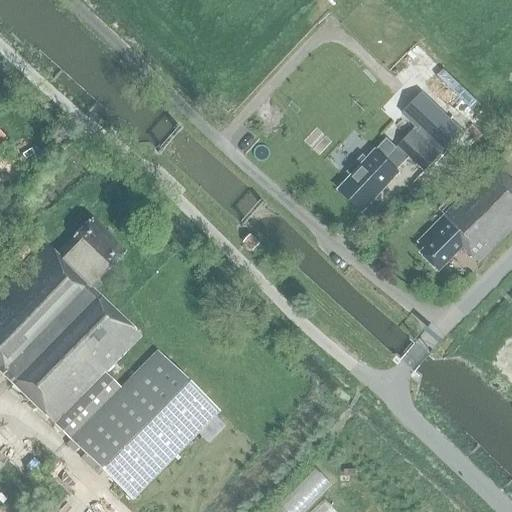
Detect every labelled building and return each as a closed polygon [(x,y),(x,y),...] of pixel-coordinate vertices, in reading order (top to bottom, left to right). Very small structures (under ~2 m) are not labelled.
[(443,153),(462,132),(421,94),(402,115),(418,130),(443,153)] [(375,152),(338,191),(357,209),(363,202),(368,207),(398,174),(397,172),(411,157),(426,171),(443,153),(418,130),(397,152),(386,142),(376,153),(375,152)] [(463,248),(479,264),(511,230),(511,182),(508,179),(511,175),(511,147),(493,164),(494,165),(465,195),(459,189),(439,211),(445,217),(418,243),(425,250),(421,254),(438,272),(463,248)] [(48,251),(0,300),(0,377),(53,428),(141,341),(95,295),(112,279),(108,275),(127,257),(92,224),(58,260),(48,251)] [(218,413),(156,351),(119,388),(107,376),(55,428),(130,502),(218,413)]
